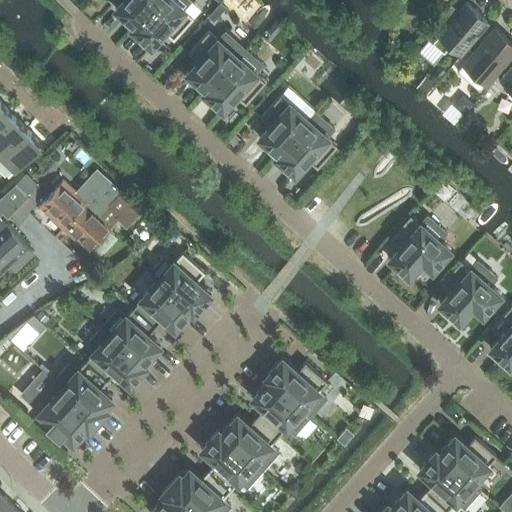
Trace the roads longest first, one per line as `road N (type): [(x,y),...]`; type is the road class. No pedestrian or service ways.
road 1 (residential): [(89,511),(258,325),(255,314),(241,314),(64,510)]
road 2 (residential): [(458,366),(81,30),(74,12)]
road 3 (residential): [(329,511),(458,366)]
